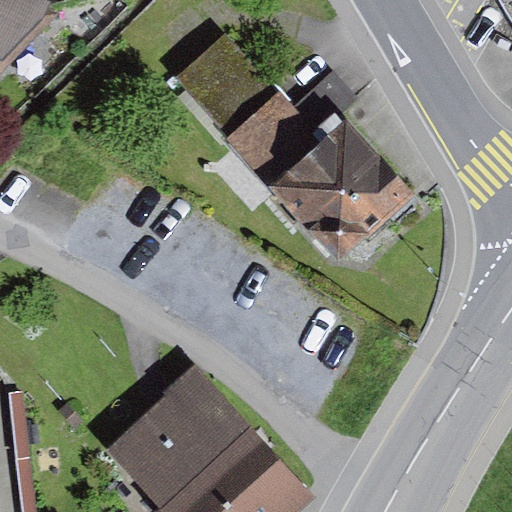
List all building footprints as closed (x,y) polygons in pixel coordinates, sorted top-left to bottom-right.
[(0,0),(0,63),(5,66),(51,6),(38,0),(0,0)] [(430,211),(307,89),(240,156),(363,278),(430,211)] [(160,511),(249,430),(196,373),(107,456),(158,511),(160,511)] [(36,511),(26,394),(11,396),(21,511),(36,511)] [(304,511),(316,502),(249,430),(160,511),(304,511)]
